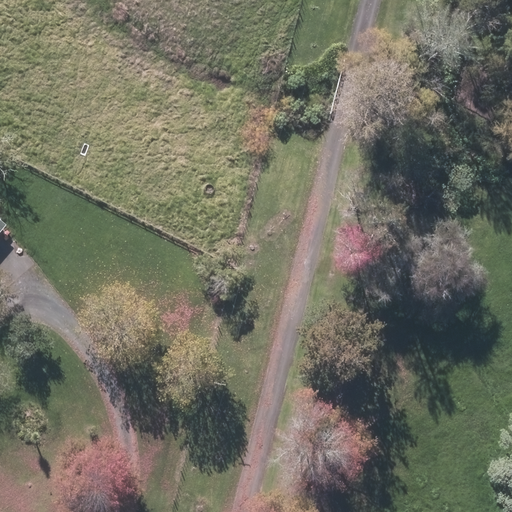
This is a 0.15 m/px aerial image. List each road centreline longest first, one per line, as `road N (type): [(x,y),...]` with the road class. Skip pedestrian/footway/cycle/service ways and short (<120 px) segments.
road 1 (track): [(245,511),(377,0)]
road 2 (track): [(120,511),(124,440),(104,371),(74,330),(47,310),(0,311)]
